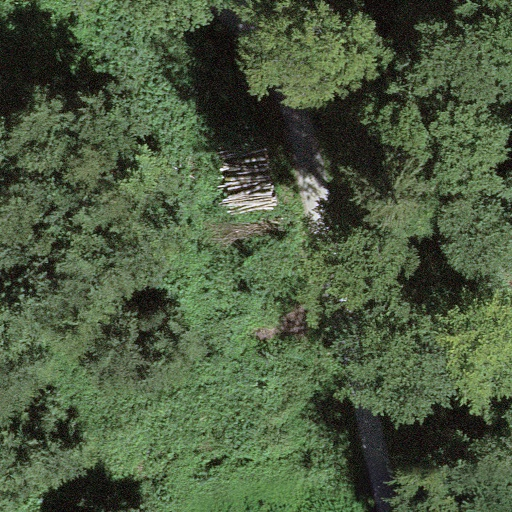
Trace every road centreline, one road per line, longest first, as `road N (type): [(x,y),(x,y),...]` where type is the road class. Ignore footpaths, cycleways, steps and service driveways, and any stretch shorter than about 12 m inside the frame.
road 1 (track): [(282,0),(288,113),(396,511)]
road 2 (track): [(207,0),(279,40),(511,126)]
